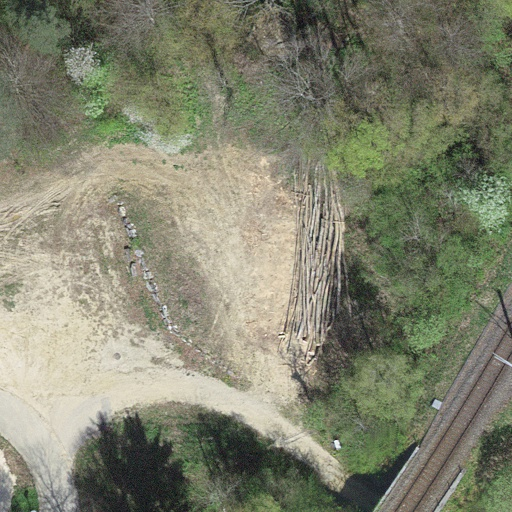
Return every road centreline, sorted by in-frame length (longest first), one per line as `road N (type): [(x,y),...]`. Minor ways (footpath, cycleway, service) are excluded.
road 1 (track): [(36,439),(111,395),(189,387),(288,436),(394,511)]
road 2 (residential): [(61,511),(36,439),(0,411)]
